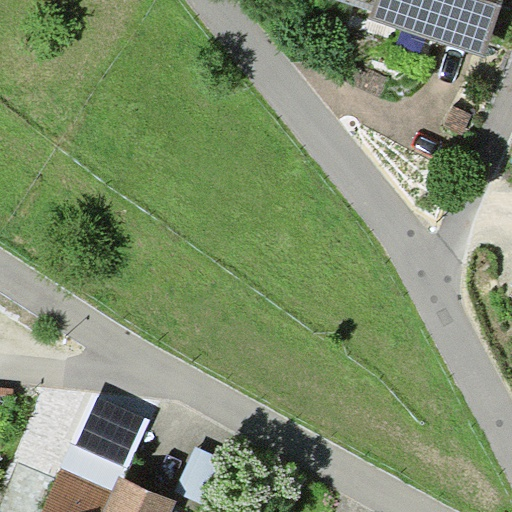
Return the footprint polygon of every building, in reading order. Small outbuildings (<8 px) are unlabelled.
[(346,0),(372,8),(369,19),(486,56),(503,0),(346,0)] [(151,417),(92,393),(75,437),(134,460),(151,417)] [(225,458),(196,445),(175,491),(203,505),(225,458)] [(103,511),(113,490),(62,468),(42,511),(103,511)] [(171,511),(177,499),(120,474),(113,490),(103,511),(171,511)]
